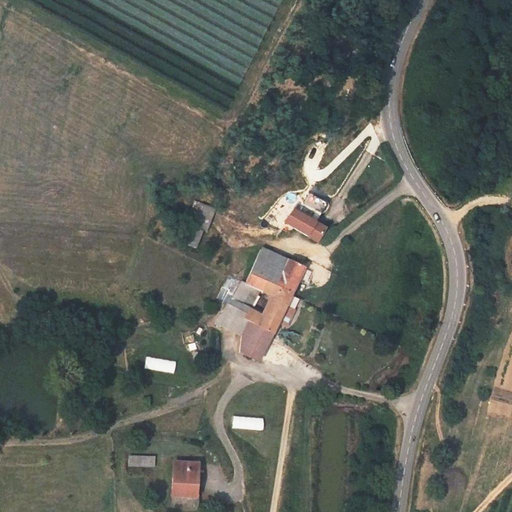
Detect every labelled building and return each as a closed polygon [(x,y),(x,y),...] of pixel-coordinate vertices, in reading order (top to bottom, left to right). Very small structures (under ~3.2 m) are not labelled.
[(322,216),(305,206),(300,214),(317,224),(322,216)] [(285,224),(317,243),(326,229),(317,224),(300,214),(293,210),(285,224)] [(264,246),(256,258),(287,270),(292,259),(264,246)] [(256,258),(241,280),(248,283),(259,288),(262,280),(293,293),(307,265),(292,259),(287,270),(256,258)] [(272,295),(258,324),(252,338),(265,346),(278,320),(287,325),(295,310),(286,305),(293,293),(262,280),(259,288),(272,295)] [(216,321),(246,335),(252,338),(258,324),(223,308),(216,321)] [(252,338),(246,335),(243,352),(257,360),(265,346),(252,338)] [(262,429),(262,417),(232,417),(232,429),(262,429)] [(150,465),(150,455),(126,455),(126,465),(150,465)] [(175,494),(198,492),(197,461),(174,462),(175,494)]
